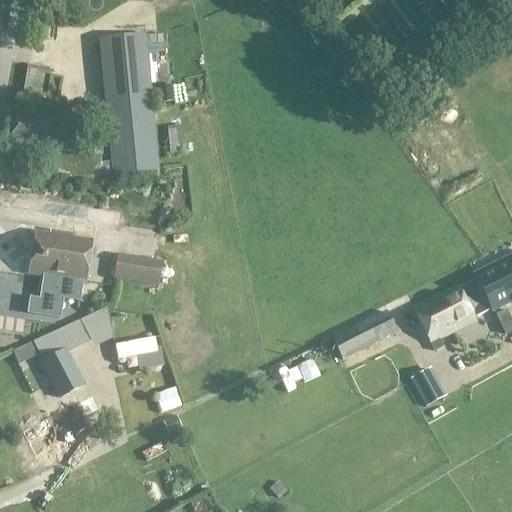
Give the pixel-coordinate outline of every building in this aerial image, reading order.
[(99,163),(96,178),(113,176),(158,172),(144,37),(100,42),(111,162),(99,163)] [(89,134),(85,155),(65,152),(70,123),(16,114),(14,121),(11,136),(12,136),(10,145),(26,148),(26,149),(56,155),(52,173),(96,181),(96,178),(99,163),(103,137),(89,134)] [(183,154),(180,128),(168,129),(170,155),(183,154)] [(465,134),(451,140),(464,172),(478,167),(465,134)] [(166,219),(166,231),(176,231),(176,219),(166,219)] [(481,256),(505,244),(494,223),(470,235),(481,256)] [(71,240),(72,236),(56,233),(55,237),(35,234),(28,275),(85,284),(91,243),(71,240)] [(117,257),(114,281),(157,287),(161,264),(117,257)] [(511,259),(508,261),(476,277),(477,281),(492,311),(492,312),(511,301),(511,259)] [(459,288),(413,309),(433,352),(442,348),(438,340),(475,323),(475,322),(474,320),(492,311),(477,281),(459,289),(459,288)] [(396,334),(385,313),(331,340),(342,361),(396,334)] [(34,343),(44,362),(66,351),(67,354),(92,341),(83,321),(34,343)] [(511,333),(511,326),(502,331),(505,337),(511,333)] [(159,350),(156,350),(154,340),(114,348),(117,362),(138,358),(140,370),(162,366),(159,350)] [(319,348),(323,355),(332,351),(328,343),(319,348)] [(66,351),(44,362),(41,364),(59,400),(84,387),(67,354),(66,351)] [(429,370),(411,380),(427,408),(445,398),(429,370)] [(25,392),(10,395),(13,411),(28,408),(25,392)] [(72,410),(82,423),(96,413),(86,400),(72,410)] [(40,422),(20,433),(39,471),(60,460),(59,457),(88,442),(71,409),(42,424),(40,422)]
